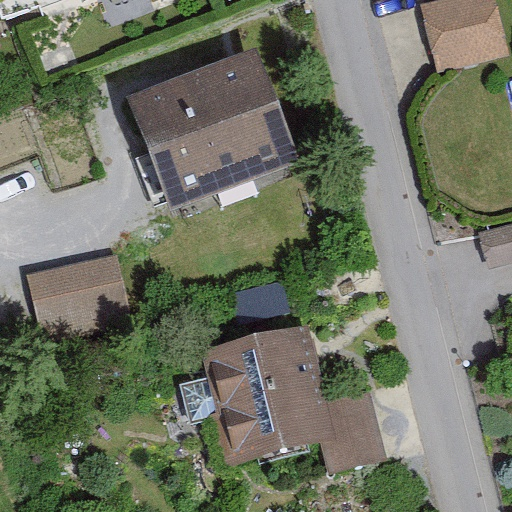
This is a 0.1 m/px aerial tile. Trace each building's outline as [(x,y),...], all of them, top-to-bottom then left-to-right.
[(83,0),(88,14),(125,0),(164,0),(167,8),(187,0),(83,0)] [(500,62),(483,0),(458,0),(419,10),(437,79),(500,62)] [(272,71),(141,114),(179,229),(310,185),(272,71)] [(511,268),(511,233),(481,243),(491,275),(511,268)] [(129,337),(116,266),(29,282),(42,353),(129,337)] [(385,469),(370,403),(331,411),(316,344),(212,366),(235,474),(326,454),(331,481),(385,469)]
